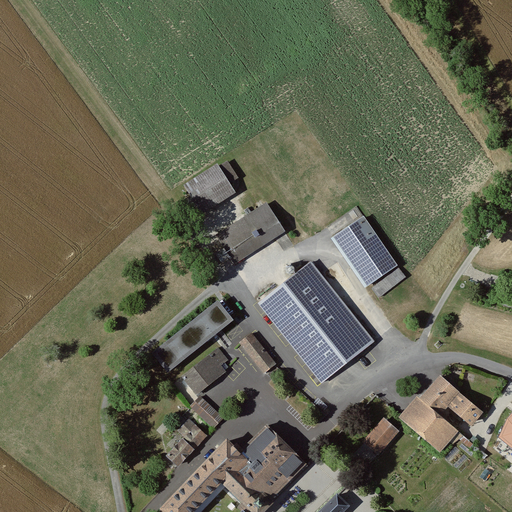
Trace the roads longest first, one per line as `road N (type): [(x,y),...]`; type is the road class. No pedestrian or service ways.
road 1 (residential): [(511,375),(470,359),(414,364),(376,380),(339,414),(227,277)]
road 2 (residential): [(121,511),(107,396),(138,354),(227,277)]
road 3 (track): [(511,199),(456,277),(414,364)]
